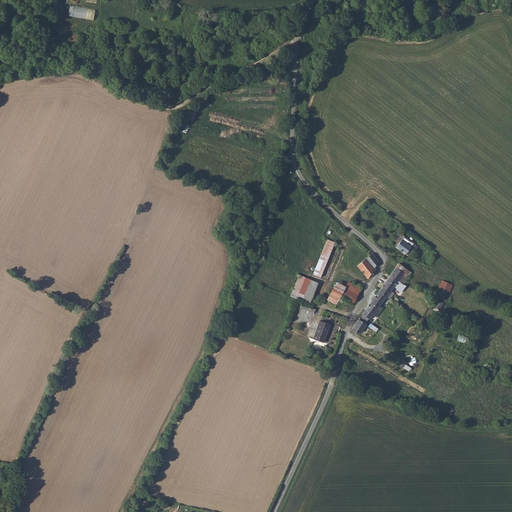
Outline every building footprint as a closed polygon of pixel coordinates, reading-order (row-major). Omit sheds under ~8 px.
[(70,5),(68,16),(94,20),(95,9),(70,5)] [(187,133),(190,123),(183,120),(180,130),(187,133)] [(422,250),(403,236),(396,246),(405,253),(409,248),(419,255),(422,250)] [(326,239),(312,274),(326,279),(340,244),(326,239)] [(362,247),(360,249),(365,255),(356,265),(366,275),(377,260),(363,245),(362,247)] [(399,262),(390,273),(397,279),(401,282),(402,282),(411,271),(399,262)] [(390,273),(379,289),(385,294),(397,279),(390,273)] [(297,299),(308,303),(317,282),(297,274),(288,295),(297,299)] [(446,300),(453,284),(442,279),(435,295),(446,300)] [(335,281),(326,299),(336,305),(341,296),(345,287),(335,281)] [(345,287),(341,296),(353,303),(362,287),(348,281),(345,287)] [(358,318),(351,328),(354,332),(355,330),(358,332),(364,323),(369,316),(371,314),(375,316),(382,307),(378,304),(385,294),(379,289),(362,311),(365,313),(360,320),(358,318)] [(440,310),(444,302),(438,299),(434,307),(440,310)] [(319,319),(313,337),(322,340),(328,323),(319,319)] [(459,334),(457,340),(466,343),(468,337),(459,334)]
